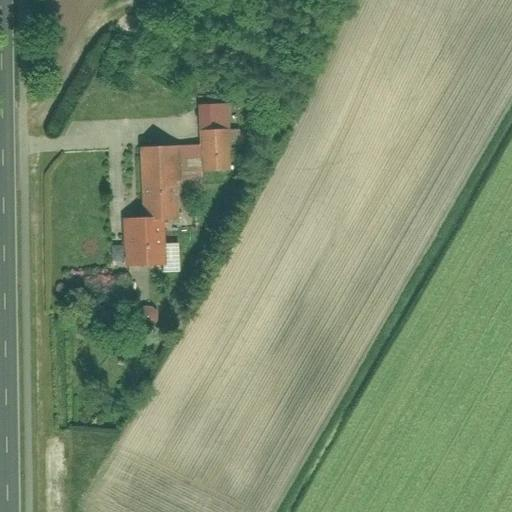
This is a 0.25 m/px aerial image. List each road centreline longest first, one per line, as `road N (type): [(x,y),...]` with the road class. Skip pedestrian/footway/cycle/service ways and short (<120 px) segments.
road 1 (tertiary): [(0,0),(7,511)]
road 2 (track): [(22,122),(53,101),(98,23),(139,0)]
